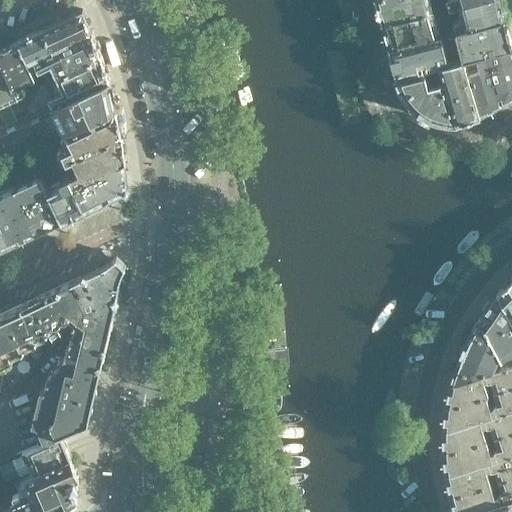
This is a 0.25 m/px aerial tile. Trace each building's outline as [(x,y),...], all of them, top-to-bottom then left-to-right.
[(309,0),(323,42),(340,37),(328,0),(309,0)] [(431,9),(427,0),(376,0),(382,21),(431,9)] [(505,17),(500,0),(467,0),(457,3),(461,18),(453,20),(456,30),(505,17)] [(91,30),(83,11),(82,9),(81,10),(64,18),(62,18),(63,19),(42,28),(40,29),(41,29),(51,50),(92,31),(91,30)] [(438,34),(431,9),(382,21),(389,46),(438,34)] [(511,42),(505,17),(456,30),(442,33),(449,60),(464,56),(464,58),(475,55),(487,52),(511,45),(511,42)] [(51,50),(41,29),(34,32),(26,35),(26,36),(19,39),(18,39),(18,40),(29,61),(33,59),(51,50)] [(101,55),(92,31),(51,50),(33,59),(38,71),(51,65),(56,75),(101,55)] [(449,60),(442,33),(438,34),(389,46),(396,75),(424,68),(440,64),(440,62),(449,60)] [(35,75),(29,61),(18,40),(0,47),(0,58),(14,90),(15,92),(25,89),(21,82),(35,75)] [(511,45),(487,52),(502,102),(511,97),(511,45)] [(361,121),(344,47),(327,51),(344,125),(361,121)] [(502,102),(487,52),(475,55),(479,67),(468,70),(480,113),(502,102)] [(55,105),(110,79),(101,55),(56,75),(62,89),(51,95),(55,105)] [(468,70),(464,58),(464,56),(449,60),(440,62),(440,64),(444,79),(457,121),(480,113),(468,70)] [(0,96),(14,90),(0,58),(0,96)] [(457,121),(444,79),(428,83),(424,68),(396,75),(397,79),(399,84),(402,90),(405,95),(408,99),(411,102),(415,106),(418,109),(423,112),(428,115),(434,117),(437,119),(443,120),(449,121),(453,121),(457,121)] [(0,165),(30,152),(28,149),(67,130),(116,108),(110,79),(55,105),(28,118),(26,115),(0,126),(0,165)] [(121,134),(116,108),(67,130),(73,145),(63,150),(66,159),(73,156),(121,134)] [(125,160),(122,134),(121,134),(73,156),(80,173),(71,177),(74,183),(125,160)] [(61,219),(49,192),(38,170),(30,174),(24,159),(6,168),(15,188),(35,231),(61,219)] [(127,187),(125,160),(74,183),(85,207),(127,187)] [(85,207),(74,183),(71,177),(61,182),(62,186),(49,192),(61,219),(85,207)] [(35,231),(15,188),(0,194),(0,219),(11,242),(35,231)] [(0,247),(11,242),(0,219),(0,247)] [(253,275),(248,244),(234,246),(238,277),(253,275)] [(112,318),(116,300),(119,285),(123,265),(116,259),(69,281),(79,304),(84,305),(86,306),(74,321),(70,326),(72,330),(69,335),(70,339),(66,343),(65,353),(102,362),(112,318)] [(511,277),(497,292),(511,319),(511,277)] [(74,321),(86,306),(84,305),(79,304),(69,281),(4,311),(22,350),(34,344),(34,340),(46,334),(53,325),(58,325),(60,320),(65,321),(68,317),(74,321)] [(511,319),(497,292),(479,317),(478,318),(499,356),(499,357),(511,349),(511,319)] [(0,391),(0,392),(1,372),(0,369),(11,364),(13,357),(23,353),(22,350),(4,311),(0,313),(0,391)] [(499,356),(478,318),(471,330),(472,330),(463,345),(461,352),(455,368),(453,371),(451,379),(494,366),(499,356)] [(283,359),(283,352),(271,353),(271,360),(283,359)] [(88,422),(102,362),(65,353),(59,356),(51,355),(50,364),(54,364),(52,372),(50,372),(48,374),(45,385),(44,384),(41,387),(36,404),(26,402),(23,414),(33,417),(31,425),(41,427),(46,439),(62,433),(88,422)] [(486,392),(482,379),(485,378),(486,379),(488,378),(492,390),(511,383),(511,360),(494,366),(451,379),(450,381),(448,389),(447,396),(445,404),(484,392),(486,392)] [(488,406),(484,392),(445,404),(444,412),(443,419),(443,427),(511,406),(511,383),(492,390),(491,390),(495,402),(492,403),(492,404),(492,405),(488,406)] [(487,436),(483,422),(487,421),(488,422),(489,423),(492,422),(495,434),(511,428),(511,406),(443,427),(443,435),(442,435),(443,443),(443,450),(487,436)] [(492,450),(487,436),(443,450),(444,457),(444,464),(445,464),(446,471),(511,451),(511,428),(495,434),(499,446),(496,447),(495,447),(496,449),(492,450)] [(0,488),(23,478),(71,456),(72,456),(62,433),(46,439),(0,459),(0,488)] [(491,480),(487,466),(491,465),(491,467),(492,467),(495,466),(499,478),(511,474),(511,451),(446,471),(445,472),(447,479),(449,486),(450,493),(491,480)] [(13,506),(76,478),(79,476),(71,456),(23,478),(27,488),(16,494),(17,498),(11,501),(13,506)] [(495,495),(491,480),(450,493),(452,500),(454,507),(456,511),(461,511),(511,496),(511,474),(499,478),(502,490),(499,491),(499,492),(500,493),(495,495)] [(16,511),(49,511),(77,500),(72,488),(77,485),(78,485),(76,478),(13,506),(16,511)] [(511,511),(511,496),(461,511),(511,511)] [(253,511),(251,498),(231,501),(232,511),(253,511)]
